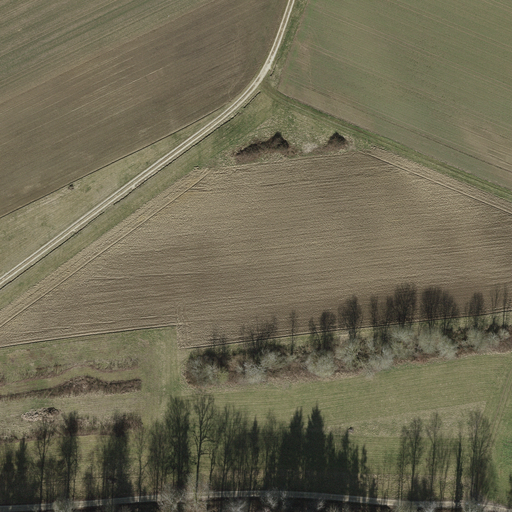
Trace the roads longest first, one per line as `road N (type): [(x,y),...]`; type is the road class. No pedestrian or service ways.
road 1 (track): [(459,511),(236,497),(0,509)]
road 2 (track): [(290,0),(266,70),(238,104),(0,280)]
road 3 (track): [(263,75),(278,97),(511,195)]
